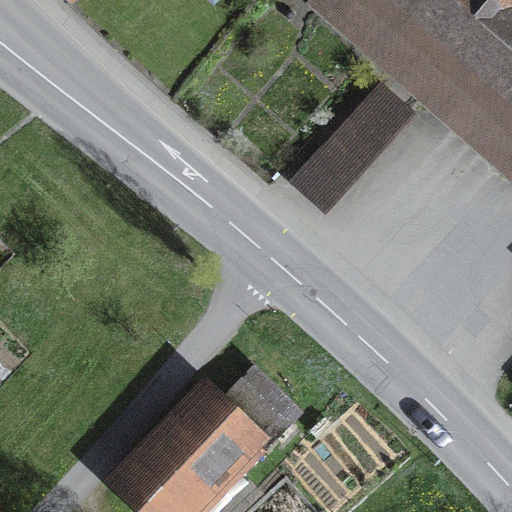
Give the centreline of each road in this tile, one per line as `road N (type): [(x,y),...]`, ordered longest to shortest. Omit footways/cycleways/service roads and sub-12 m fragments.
road 1 (secondary): [(511,491),(386,362),(0,25)]
road 2 (track): [(267,255),(217,328),(48,511)]
